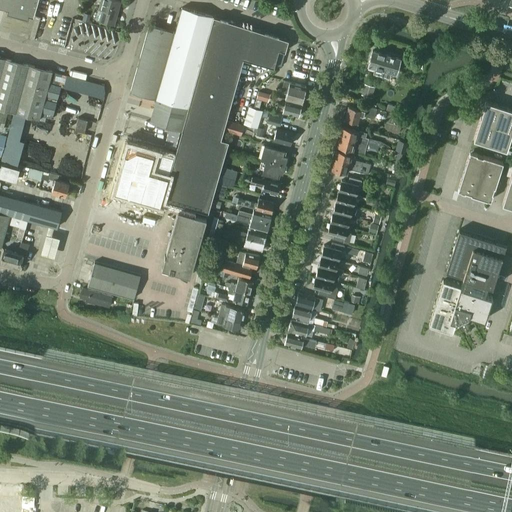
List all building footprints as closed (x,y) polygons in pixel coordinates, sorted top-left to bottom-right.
[(0,0),(0,6),(9,9),(8,12),(28,17),(28,14),(33,15),(33,16),(37,0),(0,0)] [(120,1),(118,0),(101,0),(99,9),(103,10),(100,21),(113,25),(120,1)] [(156,98),(188,107),(214,16),(182,7),(175,32),(156,98)] [(160,204),(178,209),(166,251),(167,251),(166,255),(165,255),(161,267),(190,275),(206,217),(195,214),(196,210),(208,213),(208,211),(210,206),(229,140),(221,138),(231,102),(234,93),(244,59),(273,67),(278,49),(285,51),(285,50),(288,40),(214,16),(188,107),(182,130),(162,200),(160,204)] [(130,91),(156,98),(175,32),(174,32),(149,25),(130,91)] [(368,65),(368,67),(374,69),(373,73),(389,78),(391,72),(396,73),(400,58),(372,50),(368,65)] [(5,58),(0,74),(0,108),(15,113),(28,64),(5,58)] [(52,71),(28,64),(15,113),(39,119),(52,71)] [(306,86),(284,80),(281,92),(287,93),(285,98),(302,103),(306,86)] [(271,94),(259,91),(257,99),(268,102),(271,94)] [(182,130),(188,107),(156,98),(150,121),(182,130)] [(301,105),(286,101),(285,105),(277,103),(275,110),(298,116),(301,105)] [(511,133),(511,109),(486,101),(473,140),(507,150),(511,133)] [(364,104),(363,109),(348,105),(347,111),(345,111),(344,112),(343,116),(344,117),(345,117),(345,119),(357,122),(359,114),(374,118),(377,108),(364,104)] [(269,112),(267,123),(280,126),(283,116),(269,112)] [(75,129),(84,131),(87,120),(78,117),(75,129)] [(339,130),(338,136),(367,144),(368,144),(375,146),(376,141),(369,139),(369,138),(365,137),(367,133),(358,131),(343,126),(342,130),(341,130),(339,130)] [(274,140),(287,143),(290,144),(291,143),(292,142),(293,139),(292,138),(293,133),(277,128),(274,140)] [(338,136),(337,141),(338,142),(337,146),(353,150),(364,153),(367,144),(338,136)] [(264,145),(260,158),(262,158),(262,159),(265,160),(265,159),(284,164),(284,163),(286,162),(287,158),(286,157),(286,156),(284,155),(285,151),(266,145),(264,145)] [(114,191),(160,204),(174,156),(154,150),(153,153),(127,146),(114,191)] [(333,153),(332,159),(369,169),(370,164),(362,162),(363,161),(351,158),(352,154),(336,149),(335,153),(333,153)] [(458,186),(457,190),(461,191),(465,192),(465,191),(471,193),(470,194),(487,199),(490,200),(492,196),(503,162),(473,152),(470,151),(468,155),(458,186)] [(284,165),(284,164),(265,159),(265,160),(262,171),(278,176),(280,171),(282,172),(282,171),(283,170),(285,166),(284,165)] [(369,169),(332,159),(330,164),(332,165),(331,169),(347,173),(348,168),(360,172),(368,174),(369,169)] [(18,167),(6,164),(2,163),(0,169),(0,175),(16,180),(19,168),(18,167)] [(43,171),(41,178),(42,178),(48,180),(50,173),(43,171)] [(511,172),(502,204),(511,207),(511,172)] [(280,183),(252,176),(250,181),(263,185),(262,189),(277,193),(280,183)] [(339,190),(356,194),(359,185),(360,185),(362,180),(349,176),(348,181),(341,179),(339,190)] [(69,183),(56,179),(52,192),(65,196),(69,183)] [(339,190),(336,200),(353,205),(355,197),(360,199),(361,195),(356,194),(339,190)] [(0,193),(0,211),(10,214),(8,223),(25,228),(28,219),(57,227),(61,211),(0,193)] [(257,202),(238,197),(236,203),(271,212),(272,208),(274,209),(275,204),(273,203),(274,202),(258,198),(257,202)] [(336,200),(333,211),(350,216),(350,218),(354,219),(355,215),(357,206),(353,205),(336,200)] [(210,206),(208,211),(220,215),(222,210),(210,206)] [(237,214),(269,223),(271,214),(253,209),(252,213),(239,209),(238,214),(237,214)] [(333,211),(330,222),(347,226),(350,218),(350,216),(333,211)] [(0,245),(1,246),(7,224),(9,215),(0,212),(0,245)] [(269,223),(237,214),(236,218),(250,222),(249,226),(267,231),(269,223)] [(330,222),(327,232),(334,234),(332,239),(345,242),(349,243),(351,234),(350,231),(351,227),(347,226),(330,222)] [(235,229),(234,234),(264,242),(266,233),(248,229),(247,233),(235,229)] [(459,229),(446,271),(463,277),(462,278),(460,284),(460,285),(484,293),(485,292),(487,286),(487,285),(492,286),(496,275),(502,256),(503,254),(506,244),(496,241),(459,229)] [(264,242),(234,234),(232,238),(245,242),(244,245),(262,250),(264,242)] [(60,239),(46,236),(41,255),(55,258),(60,239)] [(4,249),(0,261),(19,267),(23,255),(24,256),(28,243),(21,241),(18,253),(4,249)] [(324,244),(321,255),(338,260),(341,250),(343,250),(344,245),(332,241),(330,246),(324,244)] [(236,263),(252,267),(256,268),(256,267),(258,266),(259,263),(258,261),(259,256),(239,251),(236,262),(236,263)] [(338,260),(321,255),(318,266),(335,270),(334,273),(335,273),(335,272),(338,273),(339,269),(336,268),(338,260)] [(225,259),(221,270),(249,278),(252,267),(236,263),(236,262),(225,259)] [(94,261),(87,285),(134,298),(141,274),(139,274),(137,273),(131,271),(107,265),(94,261)] [(335,270),(318,266),(315,276),(337,282),(339,273),(338,273),(335,272),(335,273),(334,273),(335,270)] [(318,293),(319,294),(330,297),(333,297),(335,298),(337,289),(336,285),(337,282),(315,276),(313,287),(319,288),(318,293)] [(229,287),(249,293),(252,282),(252,281),(238,277),(236,284),(231,283),(229,287)] [(429,324),(452,332),(456,320),(459,318),(462,324),(468,321),(465,316),(468,314),(479,318),(485,319),(492,296),(443,280),(439,291),(429,324)] [(249,293),(229,287),(228,293),(233,294),(232,299),(246,303),(249,293)] [(112,296),(83,288),(80,297),(88,299),(87,302),(95,304),(95,303),(109,306),(112,296)] [(217,298),(224,300),(226,301),(228,294),(219,292),(217,298)] [(298,292),(295,304),(312,308),(319,311),(322,299),(315,297),(298,292)] [(221,303),(219,313),(242,320),(243,316),(245,317),(246,312),(244,312),(245,309),(221,303)] [(291,308),(290,312),(292,314),(292,315),(309,320),(312,308),(295,304),(294,308),(291,308)] [(194,309),(191,322),(200,324),(201,320),(197,319),(199,310),(194,309)] [(217,318),(216,323),(222,325),(240,329),(242,320),(219,313),(218,314),(217,318)] [(290,319),(287,330),(305,335),(306,328),(313,330),(314,329),(315,324),(308,322),(308,324),(290,319)] [(284,336),(283,340),(284,342),(284,343),(301,348),(302,344),(315,347),(315,346),(316,340),(303,337),(287,332),(286,336),(284,336)]
